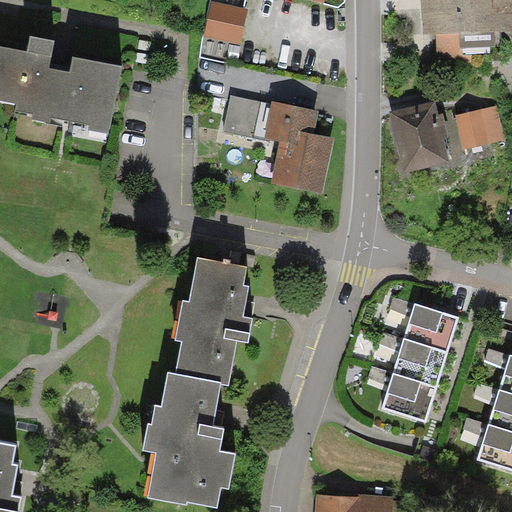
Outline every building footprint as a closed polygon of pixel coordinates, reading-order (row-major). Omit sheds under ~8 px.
[(511,0),(422,0),(423,35),(511,33),(511,0)] [(246,9),(211,3),(204,37),(240,44),(246,9)] [(0,106),(14,109),(13,118),(30,120),(29,127),(48,130),(49,121),(88,128),(86,136),(106,139),(118,70),(70,62),(68,76),(48,73),(53,47),(28,43),(26,56),(0,52),(0,106)] [(324,198),(332,146),(337,120),(224,100),(218,137),(273,150),(272,190),(324,198)] [(435,102),(389,111),(403,174),(448,164),(435,102)] [(496,109),(457,119),(465,151),(504,141),(496,109)] [(245,265),(196,258),(190,301),(181,300),(175,340),(181,341),(175,375),(217,382),(227,383),(233,342),(245,344),(249,318),(241,316),(245,285),(242,284),(245,265)] [(459,318),(416,305),(406,339),(447,352),(459,318)] [(406,339),(395,373),(436,386),(447,352),(406,339)] [(487,361),(505,368),(511,351),(493,345),(487,361)] [(511,356),(501,389),(511,392),(511,356)] [(395,373),(384,409),(426,423),(436,386),(395,373)] [(217,382),(175,375),(167,374),(162,405),(155,404),(152,422),(147,422),(143,449),(156,451),(149,496),(216,506),(219,486),(228,487),(233,453),(217,450),(221,427),(210,425),(217,382)] [(511,392),(501,389),(490,424),(511,431),(511,392)] [(511,431),(490,424),(479,460),(511,469),(511,431)] [(15,446),(0,443),(0,511),(16,511),(19,498),(11,497),(15,466),(12,465),(15,446)] [(392,511),(393,499),(314,498),(314,511),(392,511)]
